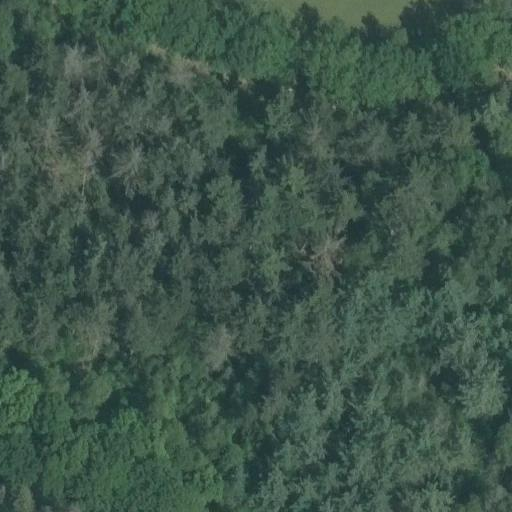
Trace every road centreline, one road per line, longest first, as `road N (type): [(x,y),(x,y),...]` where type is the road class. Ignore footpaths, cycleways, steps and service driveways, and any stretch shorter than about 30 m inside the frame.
road 1 (track): [(153,0),(270,49),(363,65),(484,55),(511,43)]
road 2 (track): [(0,438),(161,511)]
